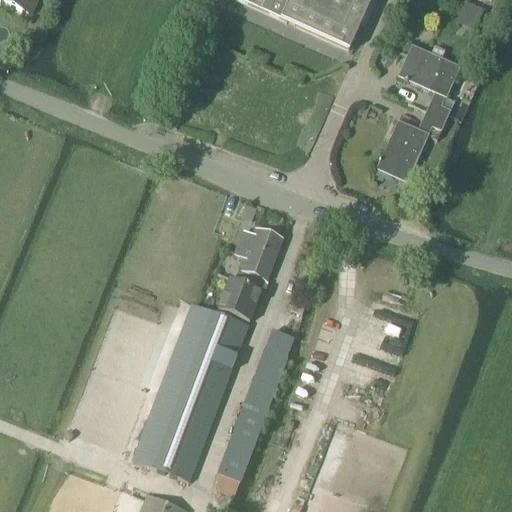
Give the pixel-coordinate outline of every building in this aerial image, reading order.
[(0,0),(0,4),(30,18),(38,0),(0,0)] [(230,0),(349,54),(373,0),(230,0)] [(432,95),(428,104),(423,115),(444,124),(452,105),(444,102),(458,70),(410,48),(396,79),(432,95)] [(416,133),(397,124),(376,174),(407,187),(432,131),(439,135),(444,124),(423,115),(416,133)] [(244,263),(235,286),(261,295),(281,243),(255,233),(252,239),(243,236),(234,260),(244,263)] [(235,286),(229,283),(217,314),(250,326),(261,295),(235,286)] [(293,306),(304,310),(309,296),(297,292),(293,306)] [(304,310),(293,306),(290,315),(301,318),(304,310)] [(201,312),(141,469),(187,487),(247,330),(201,312)] [(214,490),(217,491),(215,497),(233,503),(239,486),(285,362),(293,342),(272,334),(265,354),(214,490)] [(179,511),(146,497),(139,511),(179,511)]
